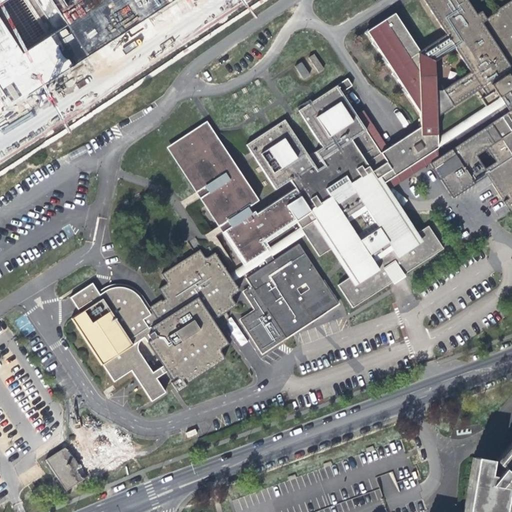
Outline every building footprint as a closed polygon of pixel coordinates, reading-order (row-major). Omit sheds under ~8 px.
[(0,0),(0,95),(10,111),(182,0),(0,0)] [(391,173),(440,140),(440,120),(443,117),(465,104),(481,94),(493,86),(498,93),(485,101),(484,102),(488,109),(503,100),(511,94),(511,77),(511,76),(509,77),(508,75),(511,72),(511,4),(498,13),(500,15),(489,22),(484,15),(480,18),(468,0),(424,0),(425,0),(449,38),(423,55),(398,17),(370,35),(382,54),(423,117),(421,129),(401,142),(381,155),(391,173)] [(316,55),(310,59),(320,74),(325,71),(316,55)] [(303,64),(297,68),(304,80),(311,77),(303,64)] [(481,94),(485,101),(498,93),(493,86),(481,94)] [(391,173),(381,155),(338,87),(299,112),(322,149),(309,157),(285,121),(247,145),(276,190),(291,181),(296,189),(256,215),(251,206),(259,201),(210,123),(172,147),(247,263),(266,251),(260,242),(294,220),(300,228),(304,235),(319,257),(333,248),(342,242),(360,271),(351,277),(337,286),(351,309),(380,290),(392,282),(390,278),(398,272),(401,277),(442,251),(427,228),(413,237),(380,186),(414,165),(429,155),(440,156),(440,149),(457,138),(453,132),(440,140),(391,173)] [(511,94),(503,100),(507,106),(511,113),(511,114),(502,121),(431,166),(454,201),(488,178),(493,175),(510,201),(505,204),(511,215),(511,94)] [(483,113),(453,132),(457,138),(491,116),(507,106),(503,100),(488,109),(483,113)] [(510,201),(493,175),(488,178),(505,204),(510,201)] [(247,263),(242,266),(246,272),(264,260),(271,256),(304,235),(300,228),(266,251),(247,263)] [(333,248),(351,277),(360,271),(342,242),(333,248)] [(271,256),(264,260),(267,265),(245,278),(251,287),(243,292),(254,310),(239,320),(261,354),(337,304),(298,244),(273,260),(271,256)] [(165,371),(171,380),(175,377),(176,378),(170,382),(177,392),(186,386),(182,380),(183,379),(186,383),(224,359),(220,352),(220,349),(228,344),(221,333),(223,331),(226,313),(225,312),(235,305),(231,297),(231,295),(239,290),(233,280),(229,274),(214,252),(207,257),(204,257),(199,249),(161,274),(165,282),(165,284),(158,289),(165,300),(157,305),(156,304),(149,308),(150,310),(148,311),(145,308),(143,304),(141,300),(138,297),(136,294),(134,292),(131,290),(128,289),(125,288),(122,287),(118,287),(114,287),(110,288),(105,290),(99,294),(95,288),(91,282),(69,297),(73,303),(79,312),(70,318),(100,365),(101,365),(113,382),(130,370),(138,382),(143,379),(146,384),(141,387),(150,402),(164,393),(155,378),(165,371)] [(233,280),(246,272),(242,266),(229,274),(233,280)] [(101,471),(116,462),(124,457),(120,452),(118,448),(123,444),(118,436),(115,438),(112,434),(93,445),(85,450),(78,439),(46,461),(67,492),(100,469),(101,471)] [(511,444),(497,462),(502,468),(507,488),(511,489),(511,444)] [(503,511),(507,488),(502,468),(497,475),(489,475),(491,460),(475,457),(465,511),(503,511)]
